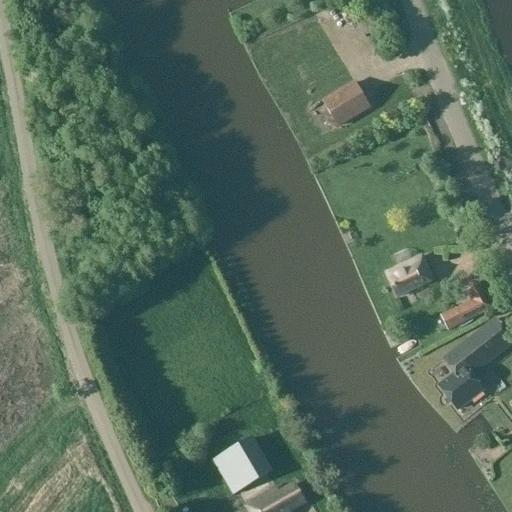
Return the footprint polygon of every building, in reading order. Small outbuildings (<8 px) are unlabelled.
[(355,85),(324,104),(339,129),(370,110),(355,85)] [(422,258),(387,275),(398,299),(434,282),(422,258)] [(444,331),(478,315),(493,308),(482,286),(468,293),(472,302),(438,317),(444,331)] [(484,392),(472,377),(487,364),(511,344),(511,339),(498,321),(445,362),(456,376),(440,389),(458,412),(484,392)] [(249,443),(214,463),(234,497),(269,477),(249,443)] [(280,495),(278,491),(242,511),(293,511),(305,505),(294,487),(280,495)]
